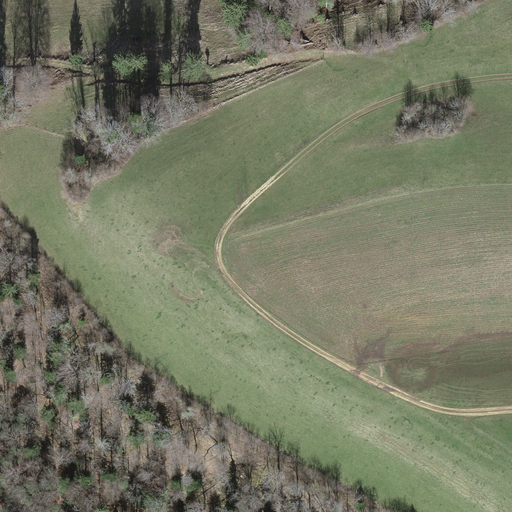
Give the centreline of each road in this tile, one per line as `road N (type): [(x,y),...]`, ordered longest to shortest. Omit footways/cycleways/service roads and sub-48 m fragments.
road 1 (track): [(511,76),(433,86),(348,118),(253,197),(218,242),(232,284),(318,350),(428,405),(511,409)]
road 2 (track): [(0,61),(178,78),(291,55),(387,60)]
road 3 (track): [(139,511),(47,435),(0,374)]
